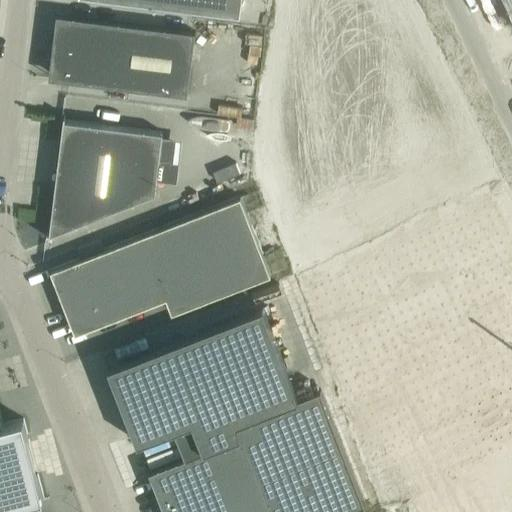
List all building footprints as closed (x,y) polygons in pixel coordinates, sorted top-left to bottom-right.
[(148,0),(241,12),(241,0),(148,0)] [(187,94),(195,30),(57,13),(49,76),(187,94)] [(431,97),(267,176),(303,250),(467,171),(431,97)] [(51,233),(155,192),(163,131),(65,119),(65,115),(64,115),(49,238),(50,238),(51,233)] [(51,269),(75,332),(166,296),(172,310),(271,271),(240,193),(51,269)] [(364,453),(349,460),(360,490),(378,482),(386,500),(497,449),(475,403),(511,385),(511,245),(488,195),(287,289),(364,453)] [(321,389),(299,397),(263,306),(108,366),(138,442),(193,420),(204,449),(149,470),(165,511),(345,511),(366,504),(321,389)] [(293,337),(299,352),(309,348),(303,333),(293,337)] [(298,377),(317,370),(313,359),(294,366),(298,377)] [(0,507),(44,497),(23,417),(3,422),(0,409),(0,507)]
